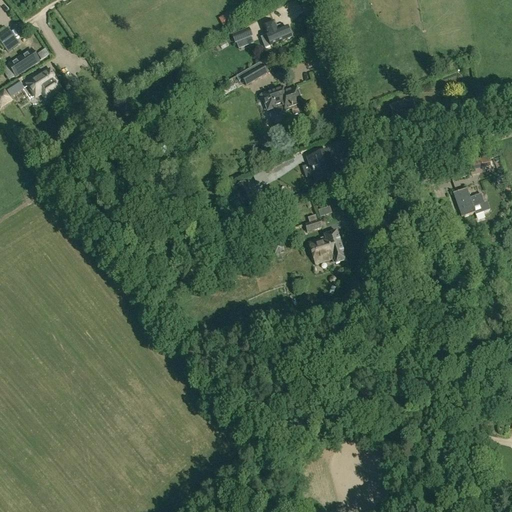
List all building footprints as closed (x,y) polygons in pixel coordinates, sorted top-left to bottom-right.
[(238,9),(223,17),(227,25),(242,17),(238,9)] [(271,47),(292,39),(287,27),(280,30),(279,27),(277,28),(274,22),(263,26),(267,36),(266,36),(261,38),(265,49),(271,47)] [(0,44),(7,54),(20,45),(8,28),(0,33),(0,44)] [(249,28),(231,35),(235,44),(253,37),(249,28)] [(2,71),(7,78),(9,81),(15,77),(16,79),(40,63),(32,49),(7,65),(8,67),(2,71)] [(268,74),(262,63),(237,77),(240,82),(243,80),(247,87),(268,74)] [(45,102),(63,90),(51,71),(34,82),(35,83),(29,86),(36,98),(40,95),(45,102)] [(5,90),(0,93),(0,103),(2,107),(12,100),(10,97),(26,90),(23,83),(6,91),(5,90)] [(226,96),(236,89),(233,84),(223,90),(226,96)] [(293,109),(295,116),(306,112),(298,89),(286,94),(284,89),(262,97),(265,107),(284,100),(286,108),(284,109),(285,112),(293,109)] [(415,106),(413,100),(390,107),(395,121),(410,116),(407,109),(415,106)] [(161,134),(150,140),(152,142),(151,143),(150,143),(153,148),(157,146),(158,147),(166,142),(161,134)] [(111,153),(118,148),(116,144),(108,149),(111,153)] [(317,182),(334,176),(327,152),(309,158),(313,170),(312,171),(313,173),(314,173),(317,182)] [(180,166),(178,161),(176,156),(164,161),(169,171),(180,166)] [(471,160),(474,171),(492,168),(490,156),(471,160)] [(245,182),(235,186),(245,205),(254,201),(245,182)] [(468,190),(454,195),(462,219),(475,215),(476,216),(490,211),(487,203),(485,203),(482,195),(471,200),(468,190)] [(323,230),(321,221),(317,222),(316,218),(315,216),(314,217),(308,219),(310,224),(305,225),(308,234),(323,230)] [(486,228),(500,224),(498,219),(485,223),(486,228)] [(316,266),(336,260),(337,265),(347,262),(339,232),(326,236),(327,238),(310,243),(316,266)] [(271,253),(274,252),(272,247),(271,243),(275,241),(273,233),(260,237),(264,250),(269,248),(271,253)] [(282,243),(272,247),(274,252),(275,256),(285,253),(282,243)] [(356,272),(346,275),(347,280),(358,277),(356,272)] [(342,309),(346,304),(341,300),(337,305),(342,309)]
